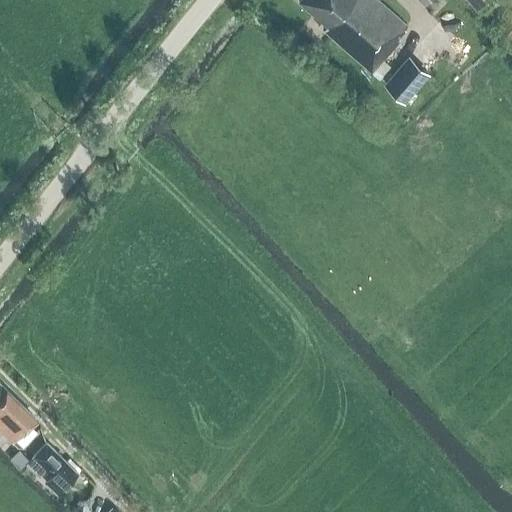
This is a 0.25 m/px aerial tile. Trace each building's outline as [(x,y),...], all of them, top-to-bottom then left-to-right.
[(392,37),(403,24),(375,0),(296,0),(296,1),(325,25),(322,29),(371,71),(381,59),(396,41),(392,37)] [(463,0),(477,13),(489,0),(463,0)] [(405,57),(382,83),(399,98),(422,72),(405,57)] [(381,59),(371,71),(379,78),(390,66),(381,59)] [(0,429),(14,442),(35,420),(0,387),(0,429)] [(78,474),(47,444),(28,464),(39,476),(46,469),(54,477),(48,484),(58,494),(78,474)] [(75,511),(87,511),(89,503),(77,502),(75,511)]
